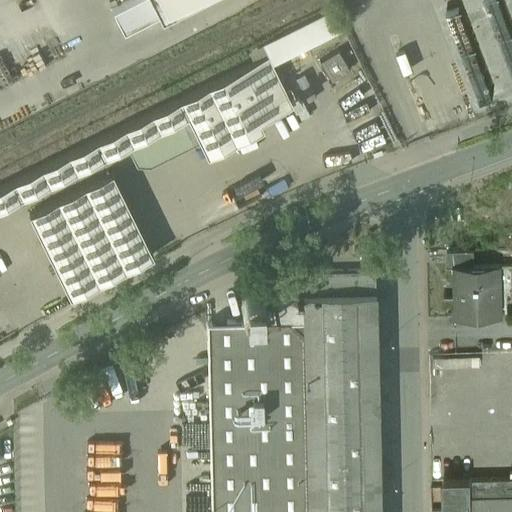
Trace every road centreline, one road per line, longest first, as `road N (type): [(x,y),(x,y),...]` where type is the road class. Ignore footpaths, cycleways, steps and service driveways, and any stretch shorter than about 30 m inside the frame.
road 1 (residential): [(404,187),(259,244),(0,384)]
road 2 (residential): [(410,511),(404,187)]
